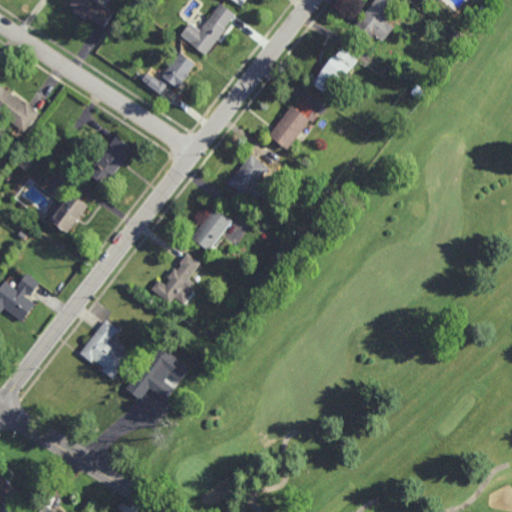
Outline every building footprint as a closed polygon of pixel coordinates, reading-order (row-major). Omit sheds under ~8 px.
[(103,28),(113,14),(95,3),(97,0),(74,0),(71,7),(103,28)] [(227,0),(241,8),(248,0),(227,0)] [(374,0),(354,28),(366,39),(369,34),(381,43),(391,28),(383,22),(392,8),(381,0),(374,0)] [(416,0),(469,0),(457,18),(433,0),(425,0),(422,4),(416,0)] [(181,36),(207,55),(236,16),(221,6),(201,32),(190,25),(181,36)] [(474,27),(467,21),(473,12),(481,18),(474,27)] [(467,32),(462,29),(466,23),(471,27),(467,32)] [(462,46),(457,43),(462,36),(466,40),(462,46)] [(312,83),(327,95),(355,59),(341,49),(335,59),(332,57),(312,83)] [(179,55),(194,65),(176,90),(168,84),(160,94),(141,81),(146,75),(157,82),(179,55)] [(0,87),(23,107),(26,102),(39,112),(22,136),(0,117),(0,87)] [(268,134),(287,149),(308,121),(316,125),(321,119),(311,112),(314,107),(301,98),(294,108),(289,105),(268,134)] [(88,168),(108,182),(132,149),(112,135),(88,168)] [(250,155),(267,169),(247,196),(229,183),(250,155)] [(27,171),(20,165),(27,157),(34,163),(27,171)] [(50,222),(66,233),(88,206),(68,193),(50,222)] [(208,253),(232,221),(213,209),(193,237),(208,253)] [(25,239),(19,234),(21,231),(28,236),(25,239)] [(187,256),(199,262),(187,279),(195,285),(189,289),(196,296),(188,305),(174,295),(170,305),(150,289),(158,282),(165,286),(171,278),(166,276),(174,268),(177,270),(182,264),(178,263),(187,256)] [(21,322),(35,305),(22,296),(26,291),(31,296),(40,284),(27,273),(16,288),(4,282),(0,286),(0,313),(5,307),(21,322)] [(112,376),(129,356),(109,343),(118,329),(104,319),(81,354),(91,361),(94,358),(104,367),(100,371),(112,376)] [(140,399),(148,388),(163,400),(172,388),(161,382),(168,374),(173,377),(183,364),(159,347),(126,389),(140,399)] [(0,480),(23,494),(13,511),(6,511),(3,510),(7,504),(1,501),(0,502),(0,480)]
